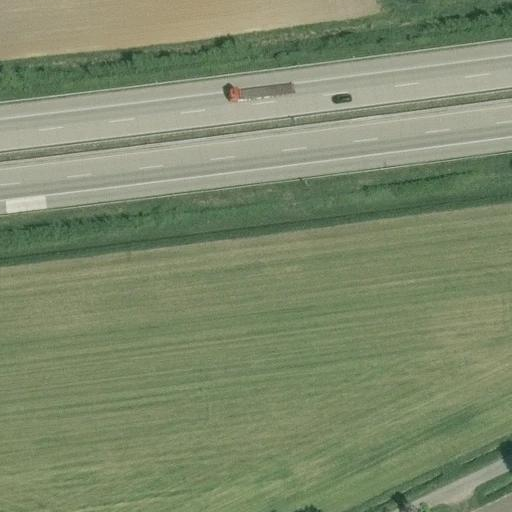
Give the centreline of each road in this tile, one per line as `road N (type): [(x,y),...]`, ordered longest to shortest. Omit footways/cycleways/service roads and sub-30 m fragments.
road 1 (motorway): [(511,62),(0,126)]
road 2 (motorway): [(0,195),(511,132)]
